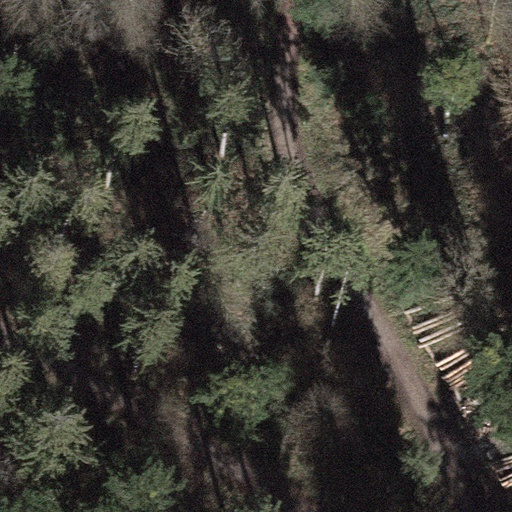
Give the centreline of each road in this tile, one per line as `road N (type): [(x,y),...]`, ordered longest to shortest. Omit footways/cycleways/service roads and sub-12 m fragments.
road 1 (track): [(304,0),(284,106),(360,311),(460,511)]
road 2 (track): [(0,321),(184,411),(324,511)]
